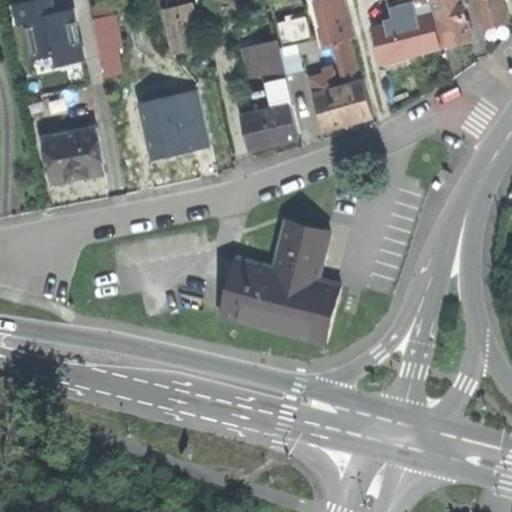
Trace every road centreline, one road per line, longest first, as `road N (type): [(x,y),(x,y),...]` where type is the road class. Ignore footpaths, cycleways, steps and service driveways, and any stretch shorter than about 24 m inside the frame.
road 1 (residential): [(0,247),(251,191),(425,117),(481,115),(510,131)]
road 2 (secondary): [(19,358),(35,378),(300,454),(347,504)]
road 3 (secondary): [(19,358),(375,447)]
road 4 (secondary): [(313,393),(145,350),(0,327)]
road 5 (tertiary): [(433,273),(380,352),(313,393)]
road 6 (unknown): [(31,240),(0,85)]
road 7 (tertiary): [(433,273),(401,421)]
road 8 (tertiary): [(476,327),(472,197)]
